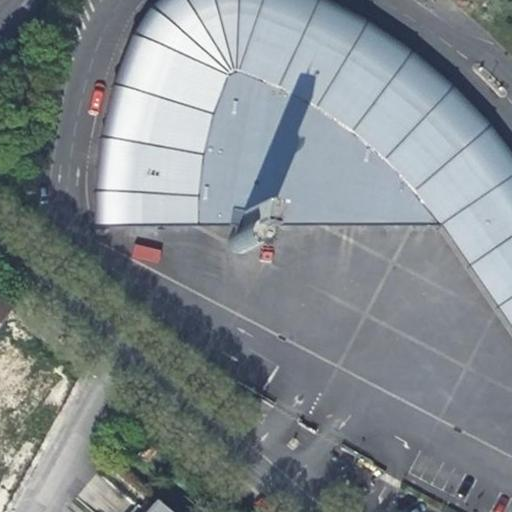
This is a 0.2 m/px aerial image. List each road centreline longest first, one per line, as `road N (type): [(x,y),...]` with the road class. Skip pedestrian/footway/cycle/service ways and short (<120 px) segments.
road 1 (secondary): [(119,355),(302,511)]
road 2 (residential): [(119,355),(34,511)]
road 3 (secondary): [(0,248),(119,355)]
